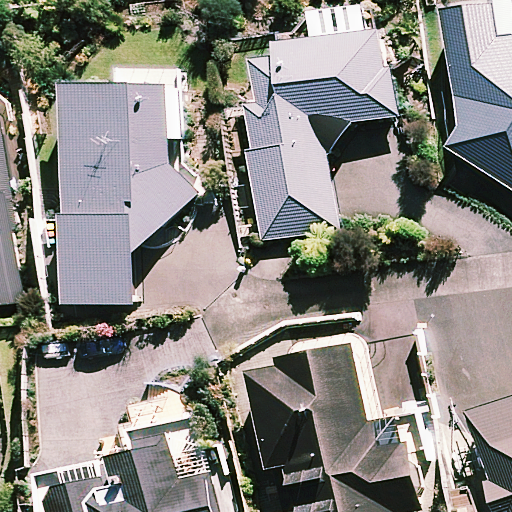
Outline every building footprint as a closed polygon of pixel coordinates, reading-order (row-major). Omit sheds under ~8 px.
[(337,160),(362,121),(404,118),(398,31),(382,33),(380,9),(324,13),(326,41),(290,44),(291,59),(260,61),(268,157),(261,158),(267,239),(343,233),(337,160)] [(196,88),(185,88),(186,72),(134,70),(133,86),(81,84),(72,302),(146,306),(148,253),(206,193),(178,164),(179,142),(193,143),(196,88)] [(0,302),(23,301),(19,234),(11,108),(4,101),(0,97),(0,302)] [(382,420),(370,345),(263,362),(279,468),(296,466),(298,484),(285,486),(289,511),(425,511),(431,511),(416,415),(382,420)] [(511,511),(511,399),(477,410),(508,511),(511,511)] [(111,471),(42,487),(47,511),(227,511),(208,424),(105,447),(111,471)]
